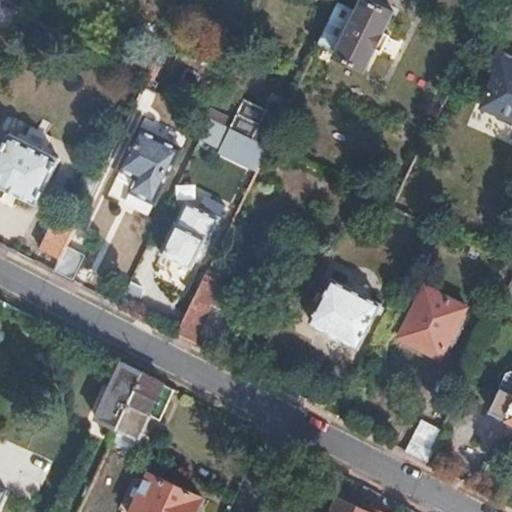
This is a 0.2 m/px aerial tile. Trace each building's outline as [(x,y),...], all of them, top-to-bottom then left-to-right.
[(382,52),(391,33),(384,30),(392,12),(369,0),(362,0),(358,9),(340,1),(319,44),(365,68),(375,48),(382,52)] [(149,76),(164,45),(144,36),(133,60),(144,65),(140,72),(149,76)] [(496,70),(481,106),(511,118),(511,53),(499,48),(491,68),(496,70)] [(269,145),(284,115),(268,108),(253,138),(269,145)] [(269,145),(253,138),(231,126),(221,148),(258,167),(269,145)] [(148,216),(181,148),(140,127),(120,168),(137,176),(123,204),(148,216)] [(0,185),(36,204),(60,155),(11,131),(0,152),(0,185)] [(123,204),(137,176),(120,168),(106,196),(123,204)] [(210,238),(221,217),(195,203),(186,209),(164,251),(192,265),(208,236),(210,238)] [(64,247),(80,215),(62,207),(47,238),(64,247)] [(70,278),(83,253),(66,244),(64,247),(52,269),(70,278)] [(202,322),(221,284),(215,281),(220,272),(210,267),(178,332),(180,334),(193,340),(202,322)] [(380,302),(333,279),(311,322),(359,345),(380,302)] [(400,335),(441,356),(467,307),(427,285),(400,335)] [(218,353),(227,335),(202,322),(193,340),(218,353)] [(119,430),(146,373),(126,364),(88,442),(90,443),(87,448),(106,458),(113,442),(116,437),(119,430)] [(511,420),(511,372),(508,371),(499,388),(502,389),(492,411),(511,420)] [(161,421),(175,389),(146,373),(119,430),(142,439),(144,433),(152,417),(161,421)] [(428,460),(443,429),(422,420),(408,449),(428,460)] [(145,457),(154,437),(144,433),(142,439),(119,430),(116,437),(113,442),(145,457)] [(504,488),(511,474),(485,461),(477,474),(504,488)] [(196,511),(204,496),(152,473),(134,511),(196,511)] [(0,511),(9,491),(0,487),(0,511)] [(381,511),(362,503),(360,507),(341,498),(337,507),(328,503),(323,511),(381,511)]
